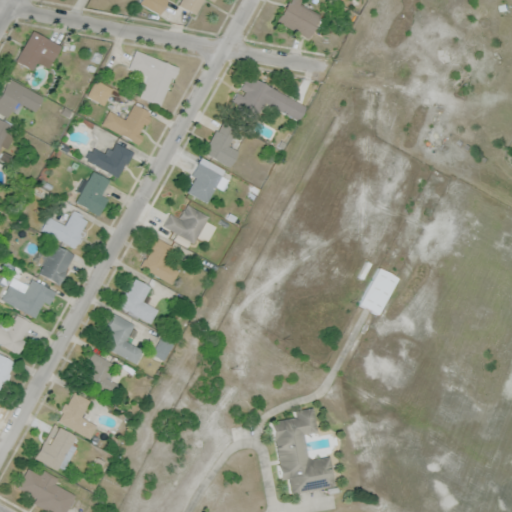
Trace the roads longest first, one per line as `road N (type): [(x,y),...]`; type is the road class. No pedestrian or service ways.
road 1 (residential): [(252,0),(0,454)]
road 2 (residential): [(0,3),(325,66)]
